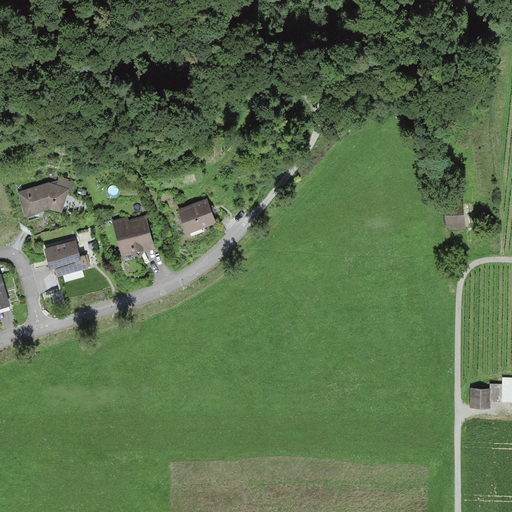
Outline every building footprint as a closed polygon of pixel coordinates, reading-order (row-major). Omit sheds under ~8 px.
[(51,181),(20,191),(29,216),(53,208),(64,212),(72,188),(51,181)] [(211,198),(182,209),(191,234),(220,223),(211,198)] [(450,203),(451,226),(470,226),(469,202),(450,203)] [(149,214),(117,222),(125,257),(158,249),(149,214)] [(80,239),(48,248),(56,278),(92,267),(89,253),(85,254),(80,239)] [(2,274),(0,274),(0,308),(13,304),(2,274)] [(472,388),(472,407),(488,408),(489,388),(472,388)]
